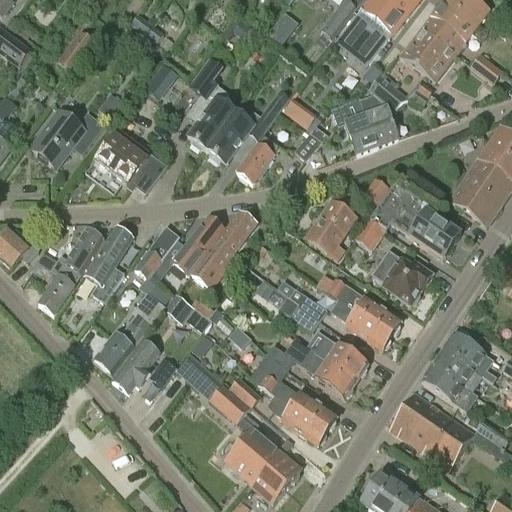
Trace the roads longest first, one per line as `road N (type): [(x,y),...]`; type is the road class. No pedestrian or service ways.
road 1 (residential): [(0,217),(187,204),(303,186),(511,111)]
road 2 (secondary): [(322,511),(369,424),(511,224)]
road 3 (residential): [(0,288),(199,511)]
road 4 (unknown): [(82,378),(0,476)]
